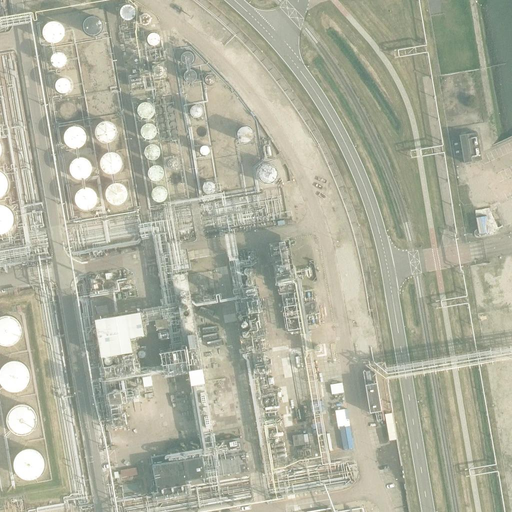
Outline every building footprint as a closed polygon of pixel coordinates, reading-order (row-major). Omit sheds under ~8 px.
[(136,8),(136,7),(135,4),(133,1),(131,0),(122,0),(121,1),(119,4),(118,7),(119,11),(121,13),(123,15),(126,16),(130,16),(133,14),(135,11),(136,8)] [(104,19),(103,15),(102,12),(100,10),(98,9),(94,8),(91,9),(87,10),(86,12),(85,14),(84,15),(83,18),(84,22),(86,25),(88,27),(89,28),(93,29),(97,28),(100,26),(101,25),(103,23),(104,21),(104,19)] [(64,26),(64,25),(64,23),(63,21),(61,18),(59,17),(58,16),(54,16),(51,17),(48,19),(47,20),(46,22),(46,23),(45,26),(46,29),(47,31),(49,32),(52,34),(56,35),(59,34),(62,32),(63,29),(64,26)] [(144,41),(144,40),(143,38),(142,36),(140,34),(138,34),(135,34),(133,35),(131,37),(131,40),(131,43),(132,45),(134,46),(137,47),(140,46),(141,45),(143,43),(144,41)] [(193,56),(193,55),(193,53),(191,50),(189,49),(187,48),(184,49),(182,50),(180,53),(180,55),(180,58),(181,60),(183,61),(186,62),(188,62),(191,61),(193,58),(193,56)] [(146,57),(145,54),(144,52),(142,50),(139,49),(136,50),(134,51),(132,54),(131,56),(132,59),(133,61),(134,63),(136,63),(138,64),(141,64),(143,62),(145,60),(146,57)] [(67,59),(67,58),(66,55),(65,53),(62,51),(59,50),(56,50),(54,51),(53,52),(51,54),(50,58),(50,61),(52,64),(54,66),(56,67),(58,67),(61,66),(64,65),(66,62),(67,59)] [(148,73),(147,70),(145,68),(143,67),(140,67),(138,67),(136,69),(135,71),(135,73),(135,76),(136,77),(138,79),(141,80),(143,79),(145,78),(147,76),(148,73)] [(197,75),(197,74),(196,72),(195,70),(193,68),(191,68),(188,68),(186,69),(184,72),(184,74),(184,77),(185,79),(187,80),(190,81),(193,80),(195,79),(196,77),(197,75)] [(71,84),(71,81),(69,78),(67,76),(64,76),(61,76),(59,77),(58,78),(56,80),(55,83),(56,87),(57,89),(59,91),(60,91),(63,92),(66,91),(68,91),(69,89),(71,87),(71,84)] [(151,89),(151,86),(149,84),(146,82),(143,82),(141,82),(138,84),(137,87),(137,89),(137,92),(139,95),(141,96),(144,97),(147,96),(149,95),(151,92),(151,89)] [(154,109),(153,106),(152,103),(150,102),(149,101),(146,101),(143,101),(141,102),(140,103),(138,105),(137,109),(138,112),(140,115),(142,117),(145,117),(148,117),(150,116),(151,115),(153,113),(154,109)] [(203,110),(203,107),(202,105),(200,104),(198,103),(194,103),(193,104),(191,106),(190,109),(191,112),(192,114),(194,115),(196,116),(199,116),(201,115),(203,113),(203,110)] [(118,130),(117,126),(116,124),(115,122),(113,121),(111,120),(109,119),(106,119),(104,119),(102,120),(98,122),(97,124),(96,126),(95,130),(96,134),(97,136),(98,138),(100,140),(102,141),(106,141),(110,141),(111,140),(114,139),(117,135),(117,133),(118,130)] [(157,130),(156,127),(155,125),(154,124),(152,123),(150,122),(147,123),(144,124),(143,127),(142,129),(142,132),(144,135),(146,137),(149,137),(152,137),(155,136),(156,133),(157,130)] [(87,136),(87,135),(87,133),(86,131),(85,129),(84,127),(82,125),(80,124),(78,123),(75,123),(73,123),(71,124),(68,125),(66,127),(65,128),(64,131),(63,133),(63,135),(63,139),(64,141),(66,143),(67,145),(69,146),(72,147),(74,148),(76,148),(79,147),(83,145),(85,143),(86,141),(87,138),(87,136)] [(252,133),(251,130),(250,127),(248,126),(245,125),(242,126),(240,127),(238,130),(237,132),(238,135),(239,138),(241,139),(245,140),(247,139),(250,138),(251,136),(252,133)] [(463,163),(481,160),(476,133),(459,136),(463,163)] [(160,149),(159,146),(158,143),(156,142),(153,141),(150,142),(147,143),(145,146),(145,148),(145,151),(147,154),(149,156),(152,156),(155,156),(157,154),(159,152),(160,149)] [(255,153),(256,152),(255,149),(253,147),(252,145),(250,144),(247,144),(244,144),(242,145),(241,147),(239,149),(239,152),(239,156),(241,158),(243,160),(246,161),(250,160),(253,159),(255,156),(255,153)] [(123,161),(123,159),(122,157),(121,155),(120,153),(118,151),(116,150),(112,149),(110,149),(108,150),(105,151),(104,152),(102,154),(101,156),(100,158),(100,160),(100,165),(101,166),(103,168),(104,170),(107,171),(110,172),(114,172),(116,171),(119,170),(121,168),(122,166),(123,163),(123,161)] [(91,170),(91,167),(90,165),(88,162),(86,160),(84,159),(80,158),(78,158),(75,159),(72,160),(71,161),(69,163),(68,165),(68,167),(67,170),(68,174),(69,176),(71,178),(73,179),(75,180),(77,181),(79,181),(81,181),(84,180),(87,178),(89,177),(90,174),(91,172),(91,170)] [(164,172),(164,171),(163,168),(161,166),(159,164),(156,163),(152,164),(150,166),(148,168),(148,171),(148,174),(149,176),(152,178),(155,179),(158,179),(159,178),(161,177),(163,175),(164,172)] [(276,173),(276,171),(276,169),(274,166),(271,164),(268,163),(264,163),(262,164),(260,166),(258,169),(258,170),(257,173),(258,176),(259,177),(260,179),(263,181),(266,182),(270,182),(272,181),(273,180),(275,178),(276,177),(276,173)] [(129,193),(129,191),(129,188),(126,185),(123,182),(121,181),(118,180),(116,180),(113,181),(110,182),(109,184),(107,186),(106,188),(105,192),(105,195),(106,197),(107,199),(108,201),(110,203),(112,204),(116,205),(118,205),(121,204),(123,203),(126,202),(127,199),(128,198),(129,196),(129,193)] [(477,237),(478,237),(485,236),(486,236),(486,235),(487,235),(487,234),(495,232),(495,230),(511,222),(511,201),(489,212),(484,180),(470,183),(478,230),(476,231),(475,231),(475,232),(474,233),(474,234),(474,235),(475,236),(475,237),(476,237),(477,237)] [(169,193),(169,192),(168,189),(166,187),(164,185),(161,184),(158,185),(155,187),(153,189),(153,192),(153,195),(155,198),(158,200),(160,200),(163,200),(166,198),(168,196),(169,193)] [(96,200),(95,196),(94,194),(93,192),(90,190),(88,189),(86,189),(83,189),(81,189),(80,190),(77,192),(75,195),(74,197),(74,199),(74,203),(75,206),(77,207),(78,208),(80,210),(84,211),(87,211),(89,210),(92,208),(95,205),(95,203),(96,200)] [(0,233),(4,233),(14,223),(13,211),(4,203),(0,203),(0,233)] [(237,298),(249,363),(268,359),(255,295),(237,298)] [(141,312),(95,319),(101,357),(132,352),(130,337),(144,335),(141,312)] [(0,313),(0,342),(12,343),(22,332),(21,320),(12,313),(1,313),(0,313)] [(185,349),(160,352),(161,364),(186,360),(185,349)] [(1,367),(0,372),(0,380),(8,390),(20,391),(30,380),(29,368),(21,361),(9,361),(1,367)] [(378,400),(380,411),(392,409),(385,368),(367,371),(372,401),(378,400)] [(8,410),(5,421),(14,433),(27,433),(37,423),(36,411),(27,403),(15,403),(8,410)] [(341,411),(346,446),(352,445),(347,410),(341,411)] [(16,454),(13,465),(22,477),(35,477),(45,467),(43,455),(35,447),(23,447),(16,454)] [(206,478),(206,476),(234,472),(234,474),(240,472),(239,465),(246,464),(244,449),(230,452),(203,457),(153,465),(157,493),(188,488),(186,481),(206,478)] [(138,468),(122,469),(122,476),(139,475),(138,468)]
